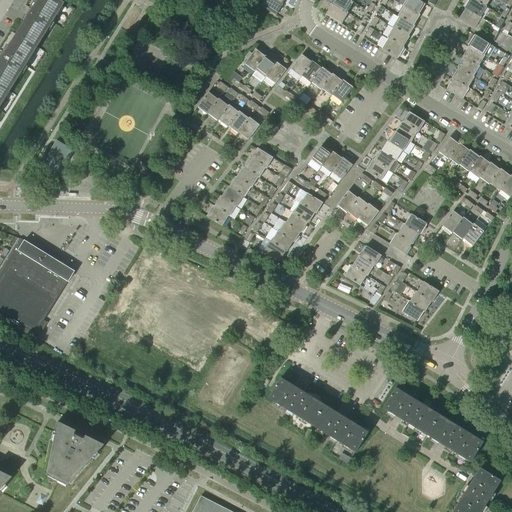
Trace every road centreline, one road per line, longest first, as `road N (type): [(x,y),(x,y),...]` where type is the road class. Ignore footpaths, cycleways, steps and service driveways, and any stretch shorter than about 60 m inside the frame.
road 1 (tertiary): [(292,290),(132,213),(0,207)]
road 2 (residential): [(313,340),(375,378),(366,394),(303,355)]
road 3 (residential): [(511,154),(389,77)]
road 4 (tertiary): [(446,363),(330,309)]
road 5 (residential): [(389,77),(313,28),(310,0)]
